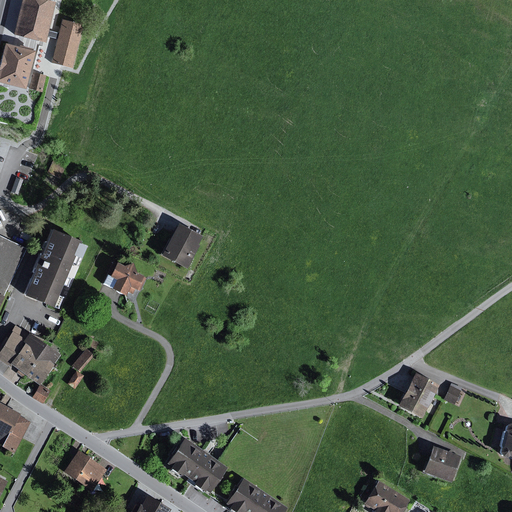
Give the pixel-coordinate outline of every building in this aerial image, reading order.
[(55,3),(43,0),(24,0),(14,38),(44,45),(55,3)] [(36,51),(8,44),(0,75),(0,81),(27,89),(36,51)] [(47,72),(35,70),(33,85),(44,87),(47,72)] [(204,236),(181,224),(165,256),(188,267),(204,236)] [(78,242),(49,230),(21,295),(50,307),(78,242)] [(0,307),(28,249),(0,235),(0,307)] [(127,266),(116,260),(109,274),(119,279),(113,289),(128,296),(130,291),(135,293),(137,288),(140,290),(147,276),(139,272),(135,263),(127,266)] [(57,355),(14,327),(0,348),(0,361),(8,367),(3,374),(17,383),(23,375),(37,384),(57,355)] [(99,349),(103,340),(97,337),(93,345),(99,349)] [(89,348),(75,364),(82,370),(96,355),(89,348)] [(86,374),(79,370),(71,382),(78,387),(86,374)] [(443,383),(418,371),(401,404),(425,417),(443,383)] [(468,387),(455,381),(447,398),(461,404),(468,387)] [(52,390),(42,385),(36,395),(45,401),(52,390)] [(5,445),(16,451),(31,421),(21,416),(23,413),(0,401),(0,437),(7,441),(5,445)] [(511,455),(511,422),(509,431),(506,430),(502,446),(506,447),(504,454),(511,455)] [(189,435),(168,462),(211,494),(232,467),(189,435)] [(466,457),(435,445),(425,472),(456,484),(466,457)] [(63,473),(91,491),(105,470),(77,452),(63,473)] [(286,511),(290,507),(248,474),(228,500),(243,511),(286,511)] [(382,479),(368,501),(382,510),(381,511),(404,511),(413,498),(382,479)] [(147,492),(136,511),(170,511),(173,507),(147,492)]
